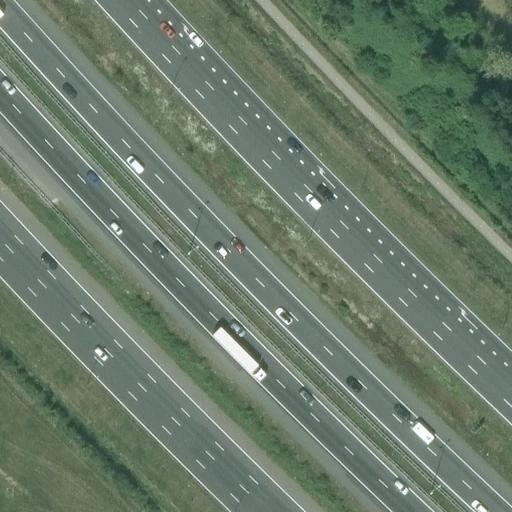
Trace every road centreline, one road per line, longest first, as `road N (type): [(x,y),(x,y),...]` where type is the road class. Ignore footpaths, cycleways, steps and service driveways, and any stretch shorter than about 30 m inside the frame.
road 1 (motorway): [(490,511),(294,324),(0,12)]
road 2 (motorway): [(0,98),(119,234),(408,511)]
road 3 (trunk): [(511,402),(363,259),(118,0)]
road 4 (trunk): [(0,234),(271,511)]
